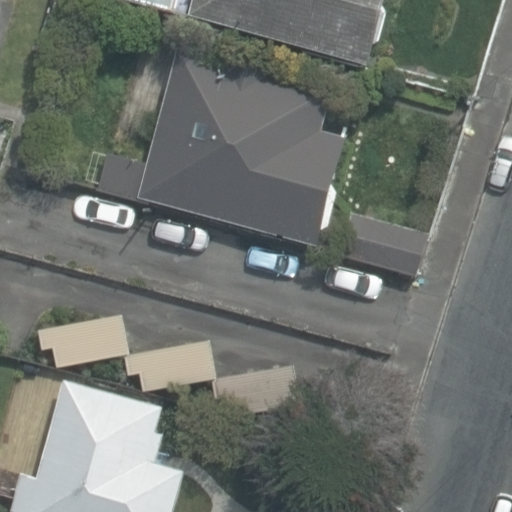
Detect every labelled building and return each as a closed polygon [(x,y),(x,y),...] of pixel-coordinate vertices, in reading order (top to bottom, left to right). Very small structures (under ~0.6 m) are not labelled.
[(119,67),(134,14),(86,0),(81,0),(66,52),(119,67)] [(136,0),(374,65),(391,0),(136,0)] [(154,200),(324,246),(354,138),(326,130),(337,90),(276,73),(278,67),(233,55),(231,62),(184,50),(154,162),(112,150),(101,189),(153,203),(154,200)] [(33,157),(49,162),(65,112),(50,107),(33,157)] [(344,254),(419,274),(430,234),(355,214),(344,254)] [(60,346),(63,366),(134,353),(127,315),(44,330),(48,349),(60,346)] [(146,372),(149,390),(221,377),(214,340),(130,355),(133,374),(146,372)] [(233,397),(236,415),(308,402),(301,365),(217,380),(220,399),(233,397)] [(16,511),(17,511),(178,511),(191,471),(161,462),(169,433),(160,431),(167,408),(70,380),(41,478),(27,474),(16,511)]
